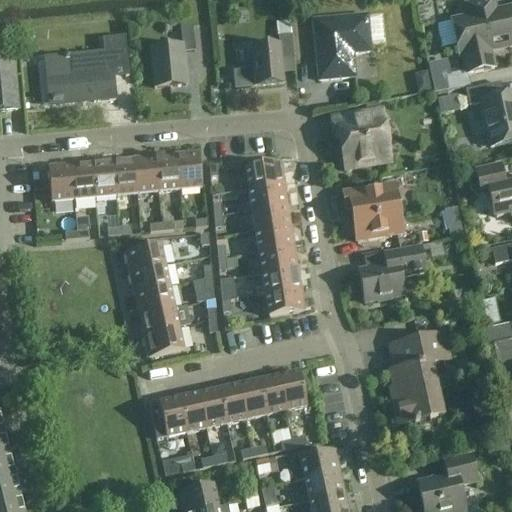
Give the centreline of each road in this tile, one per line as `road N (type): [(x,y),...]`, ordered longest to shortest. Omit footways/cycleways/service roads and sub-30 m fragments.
road 1 (residential): [(343,342),(301,119),(0,148)]
road 2 (residential): [(51,511),(14,372),(0,259)]
road 3 (residential): [(140,386),(343,342)]
road 4 (residential): [(383,511),(343,342)]
